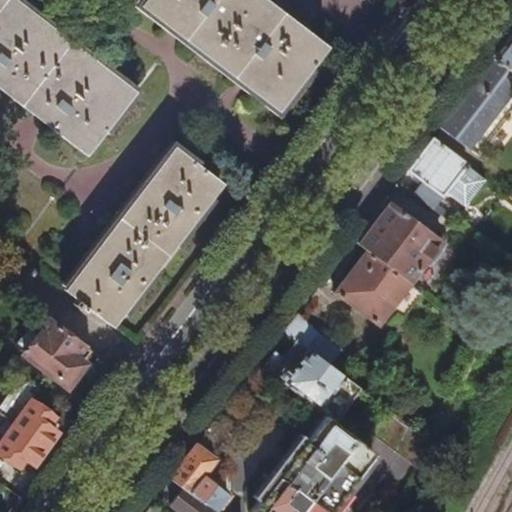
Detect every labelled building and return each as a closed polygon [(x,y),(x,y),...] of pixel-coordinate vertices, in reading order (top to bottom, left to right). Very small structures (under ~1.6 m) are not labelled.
[(12,0),(0,0),(0,90),(82,153),(131,90),(69,43),(12,0)] [(290,20),(263,0),(141,0),(137,6),(198,51),(275,110),(324,47),(290,20)] [(511,31),(491,59),(511,74),(511,31)] [(511,83),(511,74),(491,59),(438,128),(463,147),(511,83)] [(406,170),(421,181),(411,194),(430,208),(434,203),(435,204),(444,192),(463,206),(484,178),(431,138),(406,170)] [(163,255),(218,183),(171,146),(61,288),(73,298),(69,304),(80,312),(85,307),(109,325),(163,255)] [(383,201),(351,242),(364,252),(406,284),(421,263),(424,264),(440,244),(383,201)] [(389,308),(401,317),(419,294),(406,284),(364,252),(332,294),(375,326),(389,308)] [(295,315),(282,333),(306,351),(326,366),(337,350),(315,333),(295,315)] [(79,364),(78,363),(88,351),(46,319),(33,336),(24,348),(21,352),(64,384),(79,364)] [(33,336),(26,330),(17,342),(24,348),(33,336)] [(281,384),(316,411),(318,409),(342,379),(326,366),(306,351),(294,368),(275,354),(271,355),(262,366),(263,370),(272,377),(275,376),(283,382),(281,384)] [(59,422),(29,400),(38,389),(19,376),(11,387),(10,387),(0,399),(0,415),(11,423),(0,438),(0,454),(16,466),(23,457),(30,463),(52,434),(56,432),(60,427),(60,425),(60,424),(59,422)] [(358,391),(342,379),(318,409),(329,418),(336,409),(341,413),(358,391)] [(360,445),(369,434),(417,472),(430,446),(382,409),(365,431),(341,413),(336,409),(329,418),(327,420),(322,415),(247,511),(324,511),(370,452),(360,445)] [(194,447),(169,480),(180,489),(211,511),(213,511),(226,496),(200,477),(213,461),(194,447)] [(211,511),(180,489),(168,505),(177,511),(211,511)]
